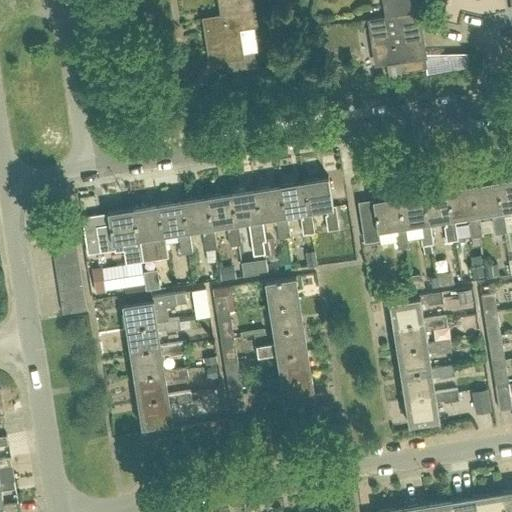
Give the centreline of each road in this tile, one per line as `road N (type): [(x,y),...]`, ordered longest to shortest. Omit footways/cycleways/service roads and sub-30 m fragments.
road 1 (residential): [(83,511),(511,445)]
road 2 (residential): [(92,172),(505,101)]
road 3 (unclassified): [(92,172),(65,0)]
road 4 (unclassified): [(60,511),(35,343)]
road 5 (unclassified): [(35,343),(9,186)]
